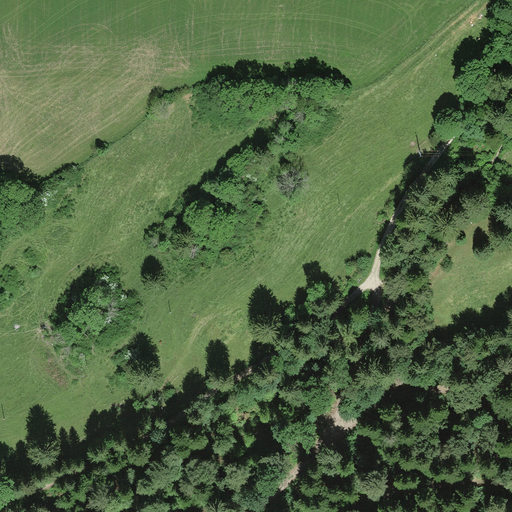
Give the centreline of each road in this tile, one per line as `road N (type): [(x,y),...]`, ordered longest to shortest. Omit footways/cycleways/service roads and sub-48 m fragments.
road 1 (track): [(0,502),(135,446),(372,287)]
road 2 (track): [(372,287),(401,205),(477,100),(511,32)]
road 3 (track): [(258,511),(329,428),(371,320),(372,287)]
road 4 (track): [(372,287),(396,280),(511,132)]
road 5 (track): [(336,511),(428,484),(511,482)]
